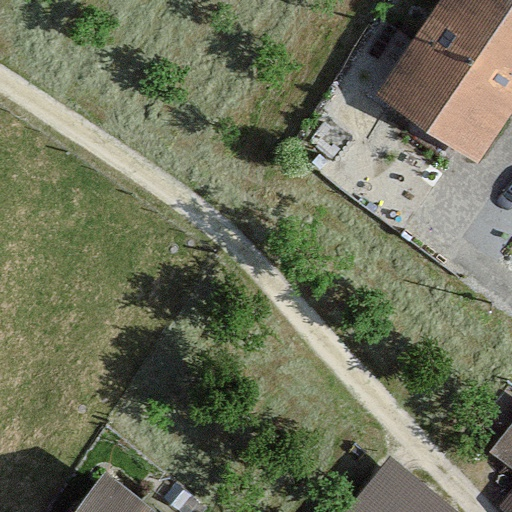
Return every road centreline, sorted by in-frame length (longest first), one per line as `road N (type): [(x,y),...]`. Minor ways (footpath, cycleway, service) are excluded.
road 1 (track): [(477,511),(182,190),(0,74)]
road 2 (residential): [(511,293),(411,209)]
